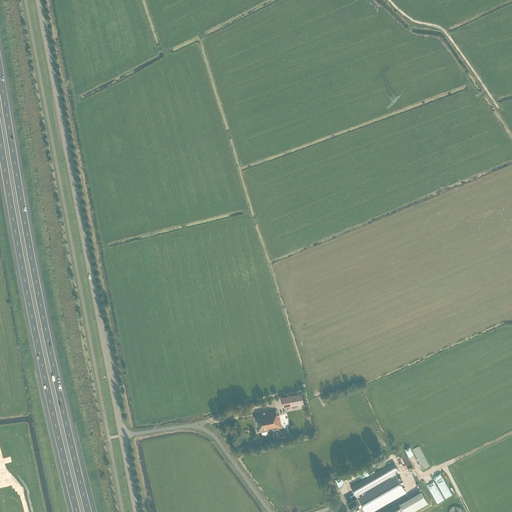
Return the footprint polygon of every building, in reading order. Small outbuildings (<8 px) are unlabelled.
[(282,397),(284,407),(303,403),(301,393),(282,397)] [(278,415),(277,411),(254,416),(257,432),(282,427),(279,415),(278,415)] [(429,466),(420,445),(413,448),(422,469),(429,466)] [(357,497),(396,475),(399,472),(394,462),(351,487),(357,497)] [(396,475),(357,497),(358,498),(362,506),(365,511),(370,511),(401,495),(406,492),(396,475)] [(399,504),(403,511),(412,511),(428,503),(421,491),(399,504)] [(362,506),(358,498),(355,500),(355,499),(348,504),(351,510),(358,506),(360,508),(362,506)]
